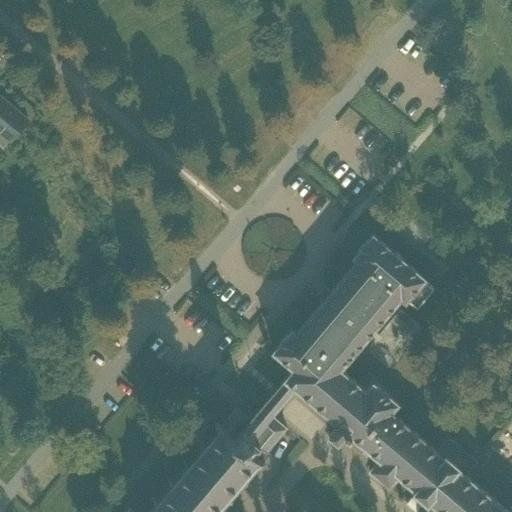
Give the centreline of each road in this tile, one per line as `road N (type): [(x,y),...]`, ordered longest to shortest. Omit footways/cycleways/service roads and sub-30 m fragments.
road 1 (residential): [(0,505),(428,0)]
road 2 (residential): [(213,200),(0,27)]
road 3 (residential): [(398,511),(320,444),(265,508)]
